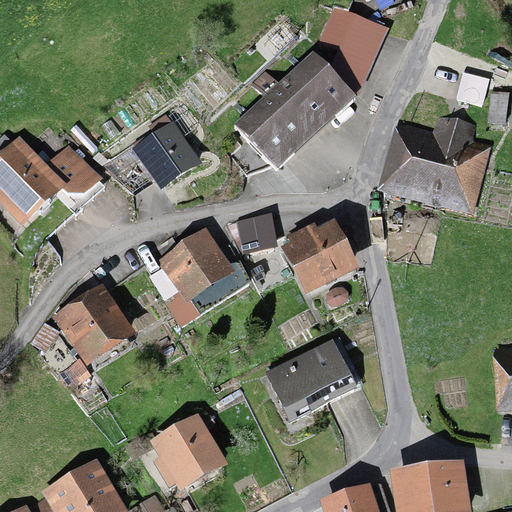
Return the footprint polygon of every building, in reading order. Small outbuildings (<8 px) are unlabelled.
[(356,103),(338,84),(343,80),(359,99),(388,34),(383,32),(336,11),(314,58),(280,90),(266,75),(253,86),(267,101),(237,129),(278,174),(296,158),(291,153),(333,115),(338,120),(356,103)] [(465,76),(458,101),(483,107),(490,82),(465,76)] [(494,97),(490,124),(504,126),(508,98),(494,97)] [(196,166),(166,119),(152,128),(156,134),(136,147),(157,180),(163,188),(196,166)] [(488,162),(469,157),(475,131),(440,122),(437,136),(404,128),(401,139),(390,185),(468,204),(475,173),(485,176),(488,162)] [(101,185),(69,150),(40,177),(6,139),(0,144),(0,190),(2,193),(0,194),(0,199),(11,212),(15,208),(42,238),(101,185)] [(330,231),(317,237),(314,231),(291,242),(294,249),(290,251),(309,291),(350,272),(330,231)] [(221,253),(216,246),(210,250),(205,242),(180,259),(170,265),(170,266),(183,287),(191,298),(227,276),(216,259),(222,255),(221,253)] [(65,334),(71,331),(91,362),(127,339),(100,297),(64,321),(58,324),(65,334)] [(45,328),(34,344),(47,353),(58,337),(45,328)] [(292,423),(356,392),(336,351),(272,383),(292,423)] [(506,407),(511,406),(511,351),(503,352),(506,407)] [(218,468),(196,429),(163,448),(170,460),(158,467),(171,491),(184,484),(185,487),(218,468)] [(116,511),(92,469),(36,506),(39,511),(116,511)] [(457,470),(457,469),(399,476),(404,511),(468,511),(463,469),(457,470)] [(389,511),(381,487),(328,505),(330,511),(389,511)] [(164,511),(156,498),(133,511),(164,511)]
